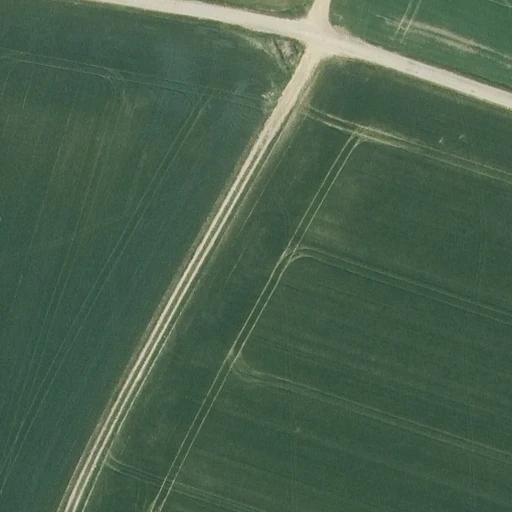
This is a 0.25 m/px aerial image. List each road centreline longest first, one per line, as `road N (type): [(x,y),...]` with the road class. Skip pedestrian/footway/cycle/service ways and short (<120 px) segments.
road 1 (track): [(328,0),(56,511)]
road 2 (unclassified): [(111,0),(311,33),(511,97)]
